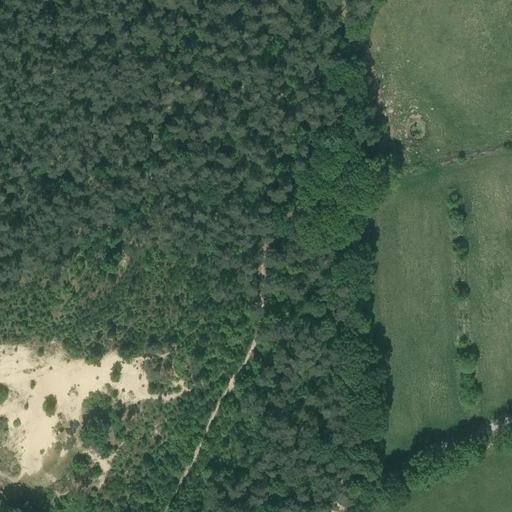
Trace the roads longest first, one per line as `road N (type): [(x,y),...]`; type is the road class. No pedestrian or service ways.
road 1 (track): [(341,0),(340,108),(266,253),(267,302),(180,500),(153,511)]
road 2 (track): [(511,417),(318,511)]
road 3 (track): [(180,500),(285,482),(369,482)]
